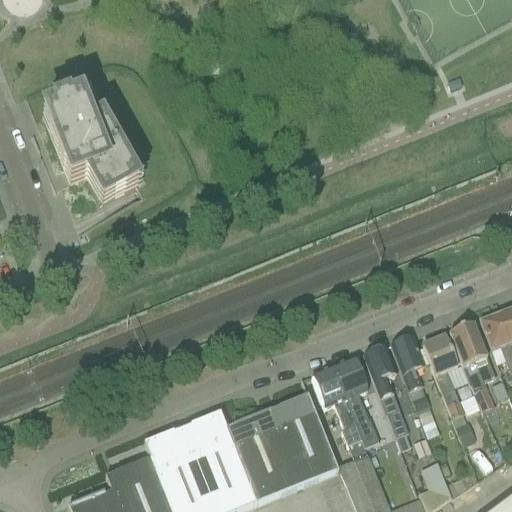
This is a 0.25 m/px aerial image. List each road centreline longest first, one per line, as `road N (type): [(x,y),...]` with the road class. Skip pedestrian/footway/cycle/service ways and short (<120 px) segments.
road 1 (unclassified): [(13,478),(511,272)]
road 2 (residential): [(47,273),(49,254),(0,137)]
